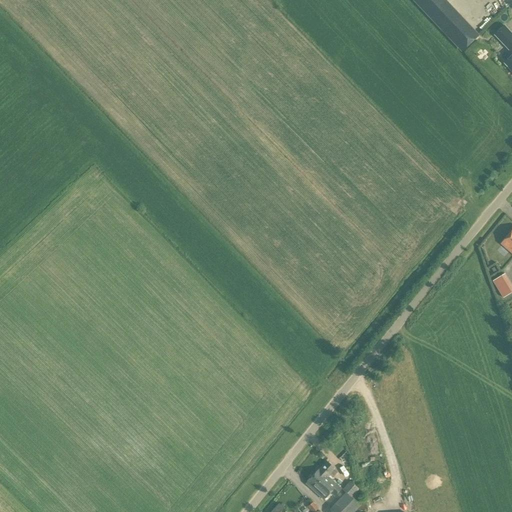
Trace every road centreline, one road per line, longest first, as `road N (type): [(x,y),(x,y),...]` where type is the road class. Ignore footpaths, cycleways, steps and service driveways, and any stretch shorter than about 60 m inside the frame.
road 1 (unclassified): [(250,511),(511,187)]
road 2 (unknown): [(358,377),(395,499)]
